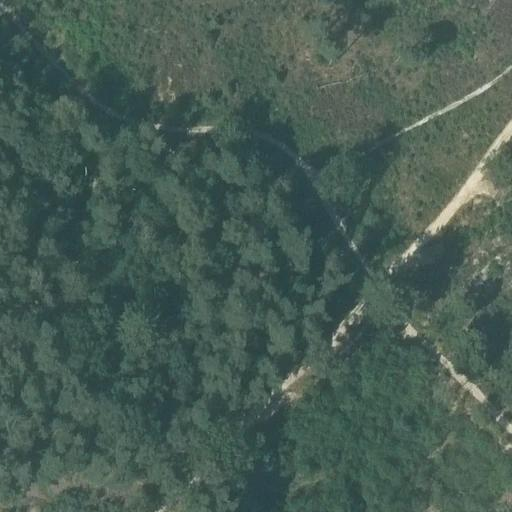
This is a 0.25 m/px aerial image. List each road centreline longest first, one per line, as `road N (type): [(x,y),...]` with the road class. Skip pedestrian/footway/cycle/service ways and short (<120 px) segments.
road 1 (track): [(94,104),(151,129),(267,138),(294,156),(375,292)]
road 2 (track): [(167,511),(375,292)]
road 3 (track): [(313,184),(511,68)]
road 4 (track): [(375,292),(511,130)]
road 5 (track): [(375,292),(511,431)]
road 6 (track): [(94,104),(0,5)]
